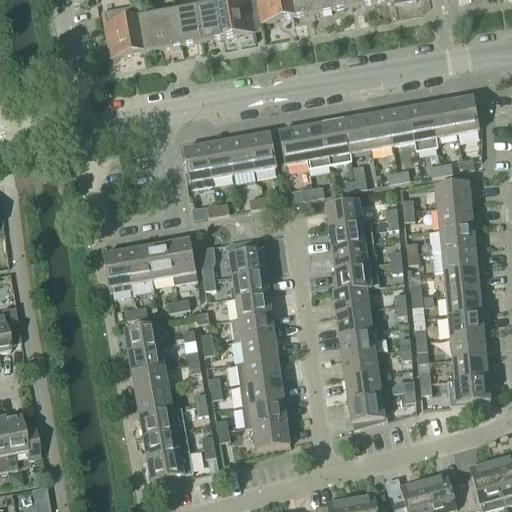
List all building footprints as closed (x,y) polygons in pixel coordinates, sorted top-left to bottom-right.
[(236,4),(247,2),(247,0),(215,0),(217,7),(216,8),(222,43),(242,39),(240,28),(238,16),(236,4)] [(272,26),(292,22),(288,0),(267,0),(268,2),(270,14),(272,26)] [(288,0),(292,22),(312,19),(308,0),(288,0)] [(308,0),(312,19),(332,15),(329,0),(308,0)] [(329,0),(332,15),(352,12),(350,0),(329,0)] [(350,0),(352,12),(372,8),(370,0),(350,0)] [(370,0),(372,8),(392,5),(391,0),(370,0)] [(393,9),(415,6),(414,0),(391,0),(392,5),(393,9)] [(238,16),(250,14),(247,2),(236,4),(238,16)] [(258,16),(270,14),(268,2),(256,4),(258,16)] [(202,46),(222,43),(216,8),(195,11),(202,46)] [(182,50),(202,46),(195,11),(175,15),(182,50)] [(141,57),(135,22),(133,12),(101,18),(103,28),(115,26),(117,37),(119,49),(121,61),(141,57)] [(240,28),(252,25),(250,14),(238,16),(240,28)] [(260,28),(272,26),(270,14),(258,16),(260,28)] [(161,54),(182,50),(175,15),(155,18),(161,54)] [(141,57),(161,54),(155,18),(135,22),(141,57)] [(240,28),(242,39),(254,37),(252,25),(240,28)] [(105,40),(117,37),(115,26),(103,28),(105,40)] [(107,51),(119,49),(117,37),(105,40),(107,51)] [(109,63),(121,61),(119,49),(107,51),(109,63)] [(450,107),(456,140),(478,136),(473,103),(450,107)] [(435,144),(436,144),(456,140),(450,107),(429,111),(435,144)] [(437,154),(436,144),(435,144),(429,111),(407,115),(414,148),(416,158),(437,154)] [(392,152),(414,148),(407,115),(386,119),(392,152)] [(370,155),(392,152),(386,119),(364,123),(370,155)] [(349,159),(370,155),(364,123),(343,126),(349,159)] [(351,167),(349,159),(343,126),(322,130),(329,171),(351,167)] [(308,175),(329,171),(322,130),(301,134),(307,167),(308,175)] [(284,171),(307,167),(301,134),(278,138),(284,171)] [(253,176),(276,172),(270,140),(247,144),(253,176)] [(232,180),(253,176),(247,144),(226,147),(232,180)] [(211,184),(232,180),(226,147),(205,151),(211,184)] [(205,151),(183,155),(189,188),(191,196),(213,192),(211,184),(205,151)] [(463,178),(475,176),(473,165),(461,167),(463,178)] [(443,182),(453,180),(451,169),(440,170),(443,182)] [(431,184),(443,182),(440,170),(429,172),(431,184)] [(399,189),(410,187),(408,176),(397,178),(399,189)] [(389,191),(399,189),(397,178),(387,180),(389,191)] [(356,197),(367,195),(365,184),(354,186),(356,197)] [(346,199),(356,197),(354,186),(344,188),(346,199)] [(437,214),(470,211),(468,188),(434,191),(437,214)] [(314,205),(324,203),(322,192),(312,194),(314,205)] [(303,207),(314,205),(312,194),(301,196),(303,207)] [(260,214),(271,212),(270,202),(258,204),(260,214)] [(250,216),(260,214),(258,204),(248,205),(250,216)] [(402,217),(414,216),(413,205),(401,207),(402,217)] [(328,233),(361,228),(358,206),(325,210),(328,233)] [(218,222),(229,220),(227,209),(216,211),(218,222)] [(206,213),(191,215),(193,226),(218,222),(216,211),(206,213)] [(439,236),(472,232),(470,211),(437,214),(439,236)] [(386,225),(397,223),(396,214),(385,215),(386,225)] [(404,228),(414,227),(414,216),(402,217),(404,228)] [(388,236),(399,235),(397,223),(386,225),(388,236)] [(331,254),(373,248),(370,227),(361,228),(328,233),(331,254)] [(441,257),(474,254),(472,232),(439,236),(441,256),(441,257)] [(174,291),(196,286),(195,277),(188,244),(166,248),(172,281),(171,281),(174,291)] [(151,285),(171,281),(172,281),(166,248),(145,252),(151,285)] [(376,270),(376,268),(373,248),(331,254),(334,276),(376,270)] [(407,260),(418,259),(417,249),(406,250),(407,260)] [(145,252),(124,256),(130,289),(131,295),(132,301),(154,297),(151,285),(145,252)] [(443,278),(476,275),(474,254),(441,257),(441,256),(432,257),(434,279),(443,278)] [(232,282),(265,277),(262,255),(228,260),(232,282)] [(101,260),(109,299),(131,295),(130,289),(124,256),(101,260)] [(390,268),(401,266),(400,257),(389,258),(390,268)] [(408,271),(419,270),(418,259),(407,260),(408,271)] [(391,279),(403,278),(401,266),(390,268),(391,279)] [(365,293),(379,291),(376,270),(334,276),(337,296),(365,292),(365,293)] [(203,286),(214,285),(212,274),(201,276),(203,286)] [(445,300),(479,297),(476,275),(443,278),(445,300)] [(235,303),(268,299),(265,277),(232,282),(235,303)] [(205,297),(215,295),(214,285),(203,286),(205,297)] [(368,314),(365,293),(365,292),(337,296),(332,297),(335,319),(368,314)] [(411,303),(422,302),(421,292),(410,293),(411,303)] [(447,322),(481,319),(479,297),(445,300),(447,322)] [(238,324),(271,319),(268,299),(235,303),(238,324)] [(395,311),(406,309),(405,300),(394,301),(395,311)] [(412,314),(423,313),(422,302),(411,303),(412,314)] [(179,317),(190,315),(188,304),(177,306),(179,317)] [(169,319),(179,317),(177,306),(167,308),(169,319)] [(396,322),(407,321),(406,309),(395,311),(396,322)] [(0,357),(9,356),(8,350),(20,348),(14,312),(0,315),(2,321),(0,321),(0,357)] [(137,325),(148,323),(146,312),(135,314),(137,325)] [(127,327),(137,325),(135,314),(125,316),(127,327)] [(338,341),(371,336),(368,314),(335,319),(338,341)] [(198,331),(209,329),(207,318),(196,320),(198,331)] [(233,347),(241,346),(274,342),(271,319),(238,324),(230,325),(233,347)] [(450,344),(483,341),(481,319),(447,322),(450,344)] [(127,358),(160,352),(156,330),(123,335),(127,358)] [(184,348),(195,346),(193,335),(182,337),(184,348)] [(415,347),(426,346),(425,335),(414,337),(415,347)] [(341,363),(375,358),(371,336),(338,341),(341,363)] [(202,352),(213,350),(211,339),(200,341),(202,352)] [(452,366),(485,362),(483,341),(450,344),(452,366)] [(244,368),(277,363),(274,342),(241,346),(244,368)] [(399,355),(410,353),(409,344),(398,345),(399,355)] [(416,358),(427,357),(426,346),(415,347),(416,358)] [(204,363),(215,361),(213,350),(202,352),(204,363)] [(131,379),(164,373),(160,352),(127,358),(131,379)] [(400,366),(412,365),(410,353),(399,355),(400,366)] [(188,369),(199,367),(197,357),(186,359),(188,369)] [(344,384),(378,379),(375,358),(341,363),(344,384)] [(454,387),(487,384),(485,362),(452,366),(454,387)] [(239,391),(280,385),(277,363),(244,368),(236,369),(239,391)] [(190,380),(201,378),(199,367),(188,369),(190,380)] [(135,400),(168,394),(164,373),(131,379),(135,400)] [(347,405),(381,401),(378,379),(344,384),(347,405)] [(420,390),(430,389),(429,379),(419,380),(420,390)] [(210,395),(221,393),(219,383),(208,385),(210,395)] [(454,387),(447,388),(449,413),(489,409),(489,406),(487,384),(454,387)] [(242,413),(283,407),(280,385),(239,391),(242,413)] [(404,398),(414,397),(413,387),(403,388),(404,398)] [(421,401),(431,400),(430,389),(420,390),(421,401)] [(212,406),(223,404),(221,393),(210,395),(212,406)] [(139,421),(171,415),(168,394),(135,400),(139,421)] [(405,409),(415,408),(414,397),(404,398),(405,409)] [(195,411),(207,409),(205,399),(194,401),(195,411)] [(383,417),(381,401),(347,405),(350,428),(351,428),(354,436),(387,426),(384,416),(383,417)] [(245,434),(253,433),(286,428),(283,407),(242,413),(245,434)] [(197,423),(209,421),(207,409),(195,411),(197,423)] [(175,437),(185,436),(181,414),(172,416),(171,415),(139,421),(143,443),(175,437)] [(33,431),(22,433),(20,421),(0,424),(0,437),(7,476),(16,474),(13,459),(24,457),(26,465),(39,463),(33,431)] [(217,438),(229,436),(227,425),(215,427),(217,438)] [(286,428),(253,433),(256,455),(290,451),(286,428)] [(175,437),(143,443),(147,464),(179,458),(179,459),(189,457),(185,436),(175,437)] [(219,449),(230,447),(229,436),(217,438),(219,449)] [(203,454),(214,452),(212,442),(201,444),(203,454)] [(205,465),(216,463),(214,452),(203,454),(205,465)] [(179,458),(147,464),(151,486),(183,480),(193,479),(189,457),(179,459),(179,458)] [(511,460),(492,466),(505,511),(508,511),(511,510),(511,460)] [(473,486),(461,489),(467,511),(502,511),(505,511),(492,466),(469,472),(473,486)] [(446,479),(423,485),(430,511),(467,511),(461,489),(449,492),(446,479)] [(404,505),(392,509),(392,511),(430,511),(423,485),(400,491),(404,505)] [(375,511),(373,499),(350,504),(351,511),(388,511),(384,511),(375,511)]
